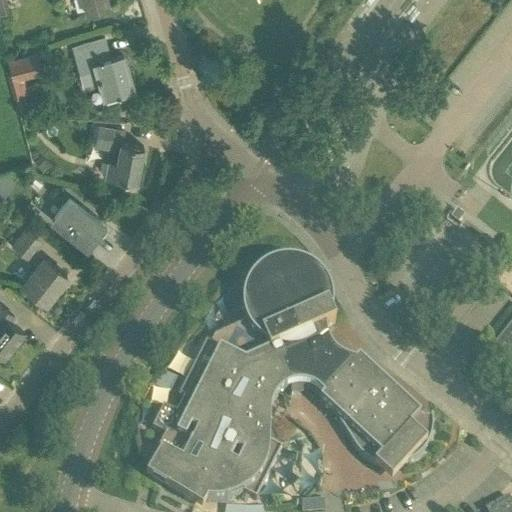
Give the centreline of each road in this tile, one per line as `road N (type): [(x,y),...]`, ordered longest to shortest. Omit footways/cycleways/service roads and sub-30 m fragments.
road 1 (residential): [(68,499),(91,424),(128,351),(258,175)]
road 2 (residential): [(506,436),(402,356),(380,332),(333,245),(258,175)]
road 3 (residential): [(223,149),(0,430)]
road 4 (residential): [(223,149),(190,113),(155,0)]
